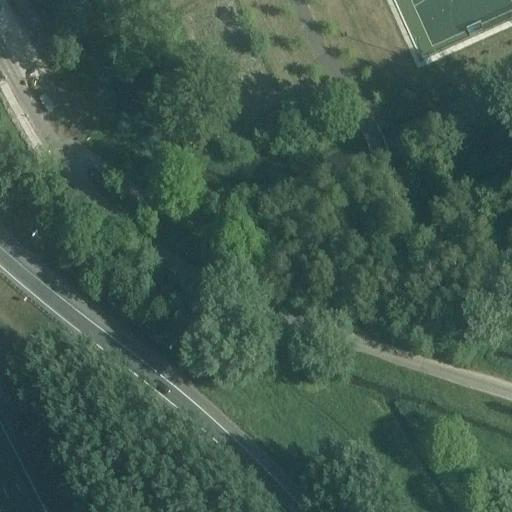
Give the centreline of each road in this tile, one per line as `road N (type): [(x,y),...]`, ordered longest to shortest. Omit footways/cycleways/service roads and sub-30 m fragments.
road 1 (unclassified): [(511,393),(259,314),(138,244),(40,136),(0,64)]
road 2 (motorway): [(294,511),(182,403),(0,256)]
